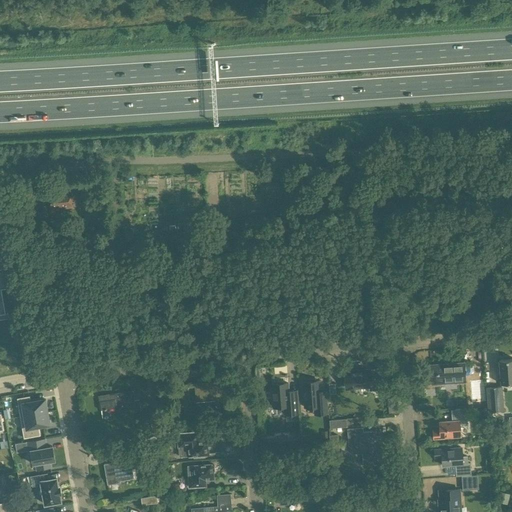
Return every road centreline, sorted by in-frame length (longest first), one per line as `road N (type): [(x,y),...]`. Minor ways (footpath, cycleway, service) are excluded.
road 1 (motorway): [(511,49),(0,81)]
road 2 (motorway): [(0,112),(511,80)]
road 3 (unclassified): [(17,179),(37,166),(511,141)]
road 4 (residential): [(62,373),(13,191),(17,179)]
road 5 (residential): [(244,353),(62,373)]
road 6 (residential): [(417,511),(399,339)]
road 7 (residential): [(256,511),(244,353)]
road 8 (residential): [(399,339),(244,353)]
road 9 (residential): [(85,511),(62,373)]
